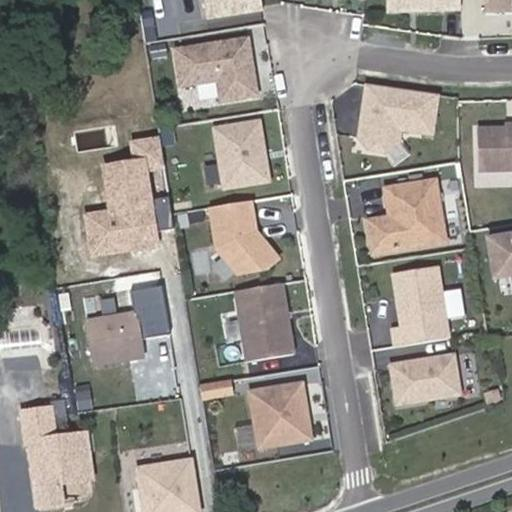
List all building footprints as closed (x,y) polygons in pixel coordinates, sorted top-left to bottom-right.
[(199,0),(203,21),(258,12),(255,0),(199,0)] [(382,0),(383,15),(455,13),(454,0),(382,0)] [(511,0),(479,0),(480,14),(511,13),(511,0)] [(247,57),(244,40),(171,52),(177,89),(213,83),(217,104),(254,98),(249,69),(244,70),(242,58),(247,57)] [(433,98),(361,88),(356,126),(359,130),(358,138),(354,141),(363,152),(382,155),(393,146),(395,133),(427,137),(433,98)] [(256,124),(211,131),(220,191),(266,184),(256,124)] [(511,130),(509,131),(501,131),(472,132),(473,174),(511,172),(511,130)] [(363,224),(368,256),(440,245),(430,184),(381,192),(385,220),(363,224)] [(251,234),(246,204),(205,211),(211,252),(232,277),(261,273),(274,262),(258,243),(252,244),(251,238),(253,236),(251,234)] [(200,223),(198,213),(184,216),(185,226),(200,223)] [(511,236),(482,241),(489,281),(511,277),(511,236)] [(388,333),(391,350),(444,341),(432,271),(388,278),(397,331),(388,333)] [(289,357),(277,287),(230,294),(242,365),(289,357)] [(465,316),(465,298),(448,298),(448,316),(465,316)] [(143,357),(135,316),(86,325),(93,366),(143,357)] [(456,397),(449,357),(385,368),(392,408),(456,397)] [(253,452),(307,443),(299,386),(245,394),(253,452)] [(41,511),(67,507),(66,498),(94,493),(88,446),(59,451),(54,422),(22,426),(28,459),(34,458),(41,511)] [(203,511),(193,457),(135,467),(143,511),(203,511)]
